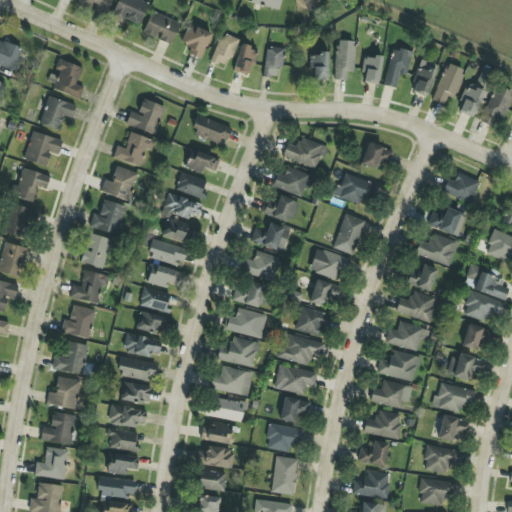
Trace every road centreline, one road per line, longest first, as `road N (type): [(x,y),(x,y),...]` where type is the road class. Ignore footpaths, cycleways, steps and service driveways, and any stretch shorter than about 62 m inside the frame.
road 1 (residential): [(0,1),(206,94),(271,114),(373,112),(511,168)]
road 2 (residential): [(6,511),(34,339),(71,210),(128,60)]
road 3 (residential): [(164,511),(204,302),(271,114)]
road 4 (residential): [(323,511),(354,354),(436,133)]
road 5 (residential): [(482,511),(511,368)]
